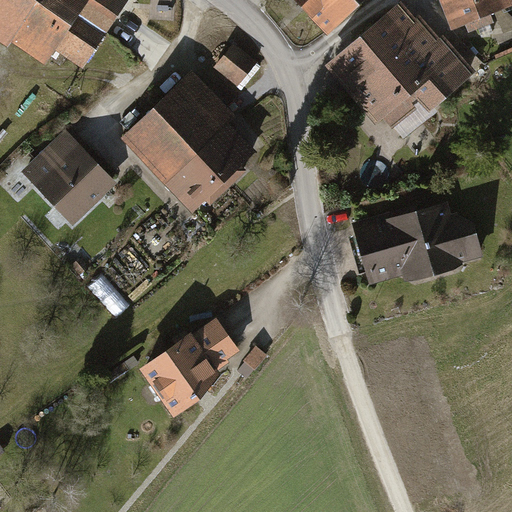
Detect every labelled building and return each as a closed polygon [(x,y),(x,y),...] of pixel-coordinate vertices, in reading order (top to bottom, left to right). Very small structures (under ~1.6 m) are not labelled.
[(86,70),(134,0),(0,0),(0,36),(49,70),(62,53),(86,70)] [(296,0),(332,36),(369,0),(296,0)] [(511,6),(511,0),(446,0),(457,27),(511,6)] [(416,22),(402,6),(330,70),(380,126),(388,118),(396,127),(422,104),(432,115),(476,76),(423,16),(416,22)] [(256,62),(236,48),(218,73),(238,87),(256,62)] [(240,122),(191,74),(122,144),(198,219),(258,158),(231,131),(240,122)] [(116,193),(63,135),(18,177),(71,235),(116,193)] [(468,202),(353,230),(368,292),(408,282),(411,293),(464,281),(461,270),(483,265),(468,202)] [(214,325),(140,381),(173,424),(247,369),(214,325)] [(247,357),(258,367),(270,354),(260,344),(247,357)]
